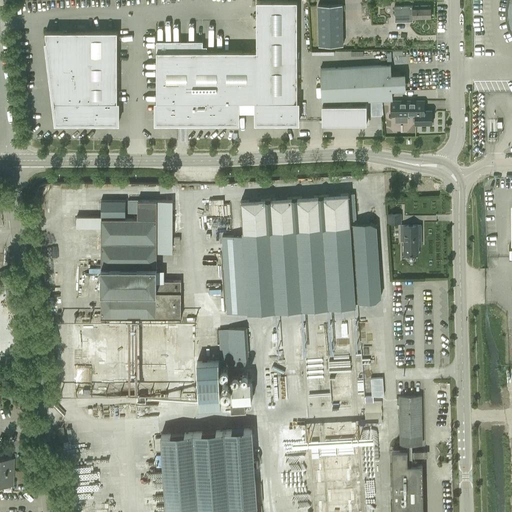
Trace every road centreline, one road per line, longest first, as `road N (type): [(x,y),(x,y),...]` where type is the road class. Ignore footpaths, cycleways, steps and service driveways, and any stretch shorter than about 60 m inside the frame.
road 1 (tertiary): [(7,160),(364,155),(443,170)]
road 2 (unclassified): [(50,511),(7,160)]
road 3 (tertiary): [(468,511),(452,178)]
road 4 (unknown): [(138,14),(45,14),(35,36),(49,120),(63,130),(137,131)]
road 5 (unclassified): [(443,170),(454,142),(454,0)]
